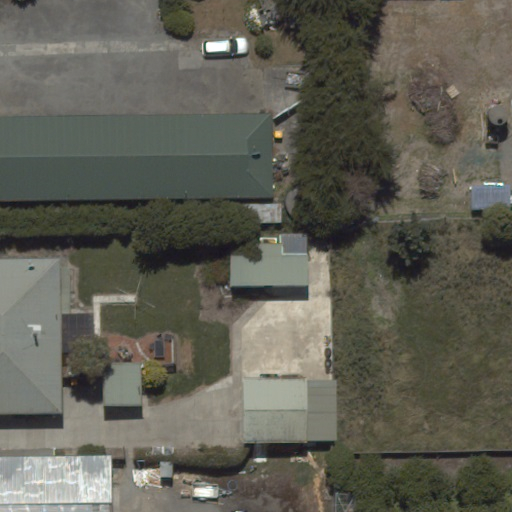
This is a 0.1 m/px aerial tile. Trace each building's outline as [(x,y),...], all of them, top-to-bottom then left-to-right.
[(502,0),(449,0),(450,43),(503,42),(502,0)] [(267,112),(0,113),(0,207),(268,205),(267,112)] [(235,238),(237,289),(305,287),(303,237),(235,238)] [(54,255),(0,256),(0,417),(60,415),(54,255)] [(205,388),(207,446),(337,443),(334,331),(238,333),(239,388),(205,388)] [(133,362),(89,365),(92,410),(136,407),(133,362)] [(110,511),(109,455),(0,457),(0,511),(110,511)]
